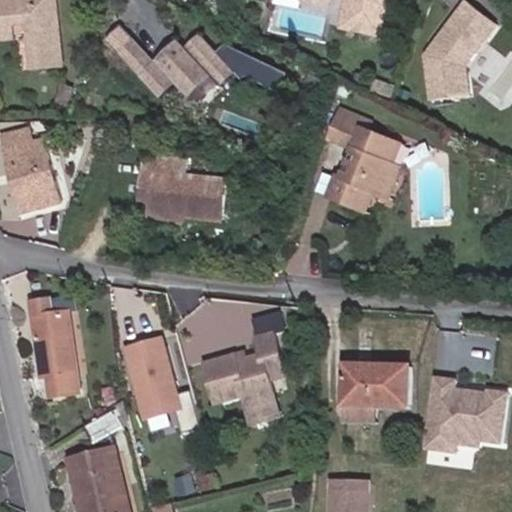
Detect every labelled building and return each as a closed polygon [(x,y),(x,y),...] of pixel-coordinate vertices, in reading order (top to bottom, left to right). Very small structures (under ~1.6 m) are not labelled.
[(64,66),(57,0),(0,0),(0,26),(13,25),(31,23),(35,69),(64,66)] [(385,37),(392,0),(351,0),(346,28),(385,37)] [(469,69),(502,27),(471,3),(429,58),(435,102),(473,98),(469,69)] [(0,40),(14,40),(13,25),(0,26),(0,40)] [(225,86),(239,71),(203,37),(190,52),(182,44),(160,68),(136,45),(121,61),(164,101),(179,85),(195,100),(216,78),(225,86)] [(225,86),(216,78),(195,100),(204,109),(225,86)] [(360,109),(364,98),(354,94),(350,105),(360,109)] [(385,197),(397,167),(390,164),(399,143),(372,132),(364,129),(368,121),(344,111),(331,141),(356,151),(344,179),(340,177),(331,198),(365,212),(373,192),(378,194),(385,197)] [(372,132),(375,124),(368,121),(364,129),(372,132)] [(64,203),(48,141),(36,145),(32,131),(5,138),(15,175),(23,173),(24,178),(16,180),(25,214),(64,203)] [(397,167),(406,146),(399,143),(390,164),(397,167)] [(225,222),(229,182),(187,177),(189,162),(148,158),(145,180),(156,181),(154,202),(153,215),(188,219),(225,222)] [(393,200),(405,170),(397,167),(385,197),(393,200)] [(154,202),(156,181),(145,180),(143,201),(154,202)] [(370,214),(378,194),(373,192),(365,212),(370,214)] [(79,311),(77,297),(52,301),(54,315),(71,313),(79,311)] [(83,394),(71,313),(54,315),(52,301),(33,303),(45,378),(52,377),(56,398),(83,394)] [(285,418),(275,381),(290,378),(279,338),(262,343),(265,357),(251,361),(240,364),(238,357),(208,365),(220,407),(246,400),(253,427),(285,418)] [(185,409),(165,341),(130,350),(149,419),(185,409)] [(251,361),(249,354),(238,357),(240,364),(251,361)] [(413,408),(414,367),(348,365),(347,406),(380,407),(413,408)] [(504,443),(510,394),(491,391),(491,394),(456,390),(458,381),(437,378),(430,433),(454,436),(459,443),(476,446),(483,440),(504,443)] [(379,424),(380,407),(347,406),(347,423),(379,424)] [(126,427),(117,413),(88,429),(97,444),(126,427)] [(458,452),(459,443),(454,436),(430,433),(428,448),(458,452)] [(132,511),(117,449),(73,461),(78,482),(86,480),(93,511),(132,511)] [(220,488),(216,475),(203,479),(207,492),(220,488)] [(197,493),(194,479),(179,483),(182,496),(197,493)] [(93,511),(86,480),(78,482),(85,511),(93,511)] [(351,511),(352,482),(333,481),(331,511),(351,511)] [(371,511),(372,482),(352,482),(351,511),(371,511)]
